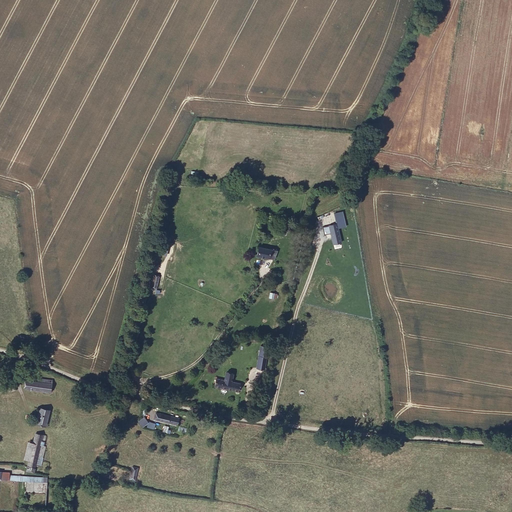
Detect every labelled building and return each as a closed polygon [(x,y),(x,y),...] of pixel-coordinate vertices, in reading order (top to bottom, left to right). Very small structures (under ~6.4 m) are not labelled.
[(338,222),(329,224),(332,239),(340,238),(338,222)] [(275,249),(258,244),(256,252),(273,257),(275,249)] [(160,281),(153,280),(149,292),(156,294),(160,281)] [(276,299),(278,293),(269,291),(267,296),(276,299)] [(257,359),(265,361),(268,351),(259,349),(257,359)] [(264,368),(265,361),(257,359),(256,366),(264,368)] [(241,381),(219,375),(217,383),(239,389),(241,381)] [(38,380),(38,384),(37,388),(26,387),(25,391),(56,395),(57,387),(53,386),(54,382),(38,380)] [(366,409),(371,412),(373,406),(368,403),(365,409),(366,409)] [(49,413),(41,411),(37,426),(45,429),(49,413)] [(180,416),(157,412),(156,418),(179,423),(180,416)] [(139,421),(143,426),(149,422),(145,416),(140,420),(139,421)] [(24,473),(31,475),(32,470),(40,445),(42,445),(44,438),(34,435),(31,445),(26,462),(25,468),(24,473)] [(22,461),(26,462),(31,445),(27,444),(22,461)] [(40,445),(32,470),(36,471),(43,446),(42,445),(40,445)] [(140,471),(133,469),(130,480),(137,482),(140,471)] [(0,482),(43,485),(43,480),(0,475),(0,482)]
